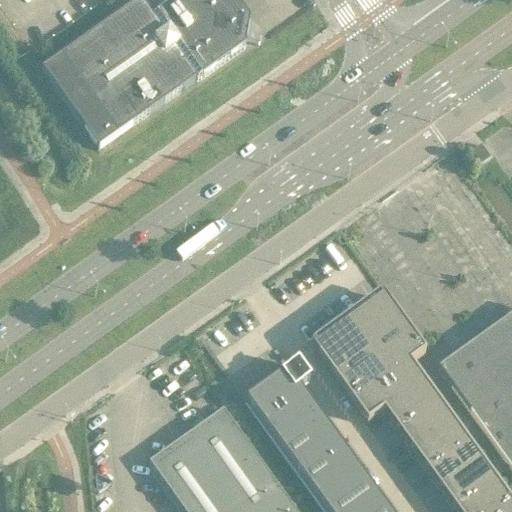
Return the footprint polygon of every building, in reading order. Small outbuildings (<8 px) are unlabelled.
[(139,3),(40,74),(96,153),(195,83),(196,84),(243,50),(248,24),(231,0),(180,0),(152,20),(139,3)] [(480,168),(489,162),(480,148),(470,155),(480,168)] [(511,242),(495,219),(443,256),(498,333),(511,322),(511,242)] [(425,273),(385,303),(388,308),(425,359),(411,369),(511,508),(511,426),(462,358),(478,347),(425,273)] [(366,428),(382,417),(450,511),(511,511),(410,369),(424,359),(388,308),(385,303),(384,301),(312,353),(366,428)] [(384,511),(299,393),(306,387),(307,388),(308,387),(294,369),(245,404),(323,511),(384,511)] [(290,511),(222,415),(148,468),(179,511),(290,511)]
